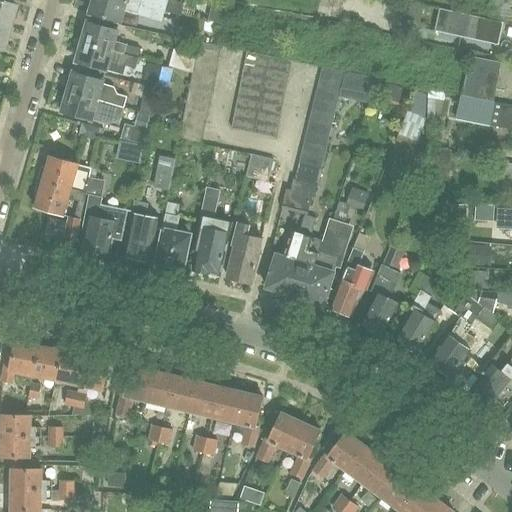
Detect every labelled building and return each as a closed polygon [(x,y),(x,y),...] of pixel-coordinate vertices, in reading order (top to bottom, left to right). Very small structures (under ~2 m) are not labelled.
[(0,0),(0,24),(8,27),(15,4),(0,0)] [(162,22),(165,11),(126,0),(91,0),(88,12),(120,21),(123,11),(162,22)] [(126,0),(165,11),(167,0),(126,0)] [(511,3),(511,1),(500,0),(494,0),(492,19),(510,21),(511,3)] [(213,5),(210,20),(222,23),(226,8),(213,5)] [(504,22),(440,8),(435,30),(499,44),(504,22)] [(118,30),(107,27),(88,21),(86,29),(83,28),(79,42),(138,58),(141,48),(115,41),(118,30)] [(200,41),(198,52),(220,57),(222,46),(200,41)] [(136,67),(138,58),(79,42),(76,53),(79,53),(77,61),(107,70),(110,59),(136,67)] [(195,63),(197,55),(175,49),(170,66),(193,73),(195,63)] [(248,51),(245,62),(268,67),(270,56),(248,51)] [(198,52),(197,55),(195,63),(217,68),(220,57),(198,52)] [(463,95),(494,101),(502,61),(471,55),(463,95)] [(270,56),(268,67),(290,71),(292,60),(270,56)] [(245,62),(243,73),(266,78),(268,67),(245,62)] [(147,63),(143,84),(156,87),(161,66),(147,63)] [(195,63),(193,73),(193,74),(215,79),(217,68),(195,63)] [(323,66),(320,77),(342,83),(345,71),(323,66)] [(268,67),(266,78),(287,82),(290,71),(268,67)] [(104,80),(93,77),(74,71),(71,79),(68,78),(65,90),(124,107),(127,96),(118,94),(115,87),(103,83),(104,80)] [(375,90),(378,78),(346,71),(342,87),(374,94),(375,90)] [(243,73),(241,84),(263,89),(266,78),(243,73)] [(193,74),(191,85),(213,90),(215,79),(193,74)] [(320,77),(318,88),(340,93),(342,83),(320,77)] [(266,78),(263,89),(285,93),(287,82),(266,78)] [(378,78),(375,90),(402,96),(404,84),(378,78)] [(241,84),(239,95),(261,100),(263,89),(241,84)] [(191,85),(189,96),(211,101),(213,90),(191,85)] [(157,89),(146,87),(141,112),(152,114),(157,89)] [(318,88),(315,99),(337,104),(340,93),(318,88)] [(263,89),(261,100),(283,104),(285,93),(263,89)] [(122,117),(124,107),(65,90),(62,103),(64,103),(62,111),(106,124),(109,113),(122,117)] [(407,115),(426,122),(427,119),(426,118),(427,95),(417,91),(413,99),(407,115)] [(239,95),(236,106),(259,111),(261,100),(239,95)] [(189,96),(187,107),(209,112),(211,101),(189,96)] [(315,99),(312,110),(334,115),(337,104),(315,99)] [(261,100),(259,111),(281,115),(283,104),(261,100)] [(511,104),(494,101),(489,125),(511,129),(511,104)] [(236,106),(234,117),(257,122),(259,111),(236,106)] [(187,107),(184,118),(206,123),(209,112),(187,107)] [(312,110),(310,120),(332,126),(334,115),(312,110)] [(259,111),(257,122),(279,126),(281,115),(259,111)] [(150,117),(139,115),(136,127),(132,141),(143,144),(147,130),(150,117)] [(407,115),(396,141),(415,148),(425,122),(407,115)] [(234,117),(232,128),(255,133),(257,122),(234,117)] [(184,118),(182,129),(204,133),(206,123),(184,118)] [(310,120),(307,131),(329,137),(332,126),(310,120)] [(257,122),(255,133),(276,137),(279,126),(257,122)] [(101,128),(89,125),(86,136),(97,140),(101,128)] [(182,129),(180,140),(202,145),(204,133),(182,129)] [(307,131),(304,142),(327,147),(329,137),(307,131)] [(304,142),(302,153),(324,158),(327,147),(304,142)] [(302,153),(299,164),(321,169),(324,158),(302,153)] [(274,160),(252,154),(247,176),(269,182),(274,160)] [(42,181),(72,189),(87,194),(92,169),(79,165),(79,163),(50,155),(46,168),(43,168),(40,178),(43,179),(42,181)] [(161,170),(158,187),(169,189),(172,175),(175,158),(164,156),(161,170)] [(319,180),(321,169),(299,164),(296,175),(319,180)] [(295,180),(290,201),(311,206),(313,196),(315,196),(318,185),(295,180)] [(64,215),(72,189),(42,181),(42,183),(38,182),(35,193),(39,194),(35,207),(64,215)] [(98,217),(103,196),(105,185),(91,182),(82,228),(87,229),(84,246),(95,249),(96,251),(105,253),(107,251),(109,252),(116,221),(98,217)] [(371,193),(353,185),(346,203),(364,210),(371,193)] [(214,219),(217,205),(221,189),(207,186),(205,192),(193,250),(198,251),(194,269),(221,275),(232,222),(214,219)] [(137,261),(144,262),(147,259),(150,260),(158,218),(147,215),(149,203),(135,200),(130,224),(131,224),(125,255),(135,257),(137,261)] [(475,219),(492,220),(493,206),(477,205),(475,219)] [(511,211),(499,210),(498,228),(511,228),(511,211)] [(176,231),(178,226),(180,216),(166,213),(163,230),(164,230),(158,261),(169,264),(169,266),(181,269),(181,266),(184,267),(190,234),(176,231)] [(303,298),(322,242),(310,238),(316,217),(306,214),(299,235),(305,236),(286,292),(293,294),(292,297),(302,300),(303,298)] [(81,219),(69,216),(65,235),(77,238),(81,219)] [(324,304),(330,285),(334,272),(337,273),(351,226),(330,220),(323,242),(322,242),(322,244),(303,298),(312,300),(313,303),(318,305),(321,303),(324,304)] [(252,282),(256,263),(260,250),(245,246),(251,224),(238,221),(232,245),(236,246),(228,277),(252,282)] [(299,235),(292,232),(291,232),(287,244),(290,245),(286,256),(273,252),(267,273),(270,275),(267,286),(270,287),(271,290),(277,292),(279,290),(286,292),(305,236),(299,235)] [(393,244),(385,263),(396,268),(404,249),(393,244)] [(491,266),(492,246),(474,245),(461,244),(460,253),(460,264),(480,265),(491,266)] [(362,291),(367,293),(376,272),(359,265),(364,251),(353,247),(340,279),(341,280),(331,307),(339,310),(341,314),(346,316),(349,314),(352,315),(362,291)] [(401,273),(384,265),(372,290),(377,293),(362,322),(384,333),(399,303),(389,298),(401,273)] [(468,290),(488,291),(489,272),(469,270),(468,290)] [(427,302),(431,296),(439,282),(426,274),(416,291),(419,293),(406,316),(408,317),(407,320),(396,337),(406,343),(407,347),(412,349),(415,349),(418,350),(436,321),(435,321),(441,310),(427,302)] [(467,295),(457,287),(444,305),(455,313),(467,295)] [(466,289),(467,294),(489,310),(494,291),(488,291),(468,290),(466,289)] [(467,333),(485,307),(468,295),(455,313),(461,317),(450,335),(448,335),(430,361),(452,376),(463,360),(477,340),(467,333)] [(502,319),(486,308),(478,319),(494,330),(502,319)] [(33,374),(39,346),(16,341),(13,355),(8,354),(2,380),(13,382),(15,371),(33,374)] [(57,379),(63,350),(39,346),(33,374),(57,379)] [(80,384),(86,355),(63,350),(57,379),(80,384)] [(103,389),(105,380),(109,360),(86,355),(80,384),(103,389)] [(483,364),(471,355),(465,362),(477,371),(483,364)] [(511,360),(502,372),(492,364),(471,390),(490,405),(511,378),(511,360)] [(146,400),(153,370),(131,365),(124,393),(122,393),(117,413),(129,416),(133,397),(146,400)] [(168,405),(175,375),(153,370),(146,400),(168,405)] [(190,410),(198,381),(175,375),(168,405),(190,410)] [(213,416),(220,386),(198,381),(190,410),(213,416)] [(39,398),(42,384),(32,382),(29,396),(39,398)] [(235,421),(242,391),(220,386),(213,416),(235,421)] [(75,406),(78,392),(68,390),(65,404),(75,406)] [(243,444),(255,447),(260,426),(257,425),(264,397),(242,391),(235,421),(247,424),(243,444)] [(78,392),(75,406),(86,408),(89,394),(78,392)] [(288,449),(301,421),(281,412),(268,439),(266,437),(257,457),(268,462),(277,444),(288,449)] [(31,415),(22,415),(2,414),(1,435),(41,436),(41,427),(30,427),(31,415)] [(309,457),(313,449),(321,430),(301,421),(288,449),(299,454),(291,472),(303,478),(312,459),(309,457)] [(160,440),(163,427),(153,425),(150,438),(160,440)] [(49,437),(64,437),(64,427),(50,427),(49,437)] [(163,427),(160,440),(169,443),(173,429),(163,427)] [(346,469),(364,444),(346,431),(331,451),(329,449),(315,468),(325,475),(336,461),(346,469)] [(41,446),(41,436),(1,435),(1,456),(30,457),(30,446),(41,446)] [(204,451),(207,438),(198,435),(194,449),(204,451)] [(64,448),(64,437),(49,437),(49,447),(64,448)] [(207,438),(204,451),(214,453),(217,440),(207,438)] [(364,482),(382,458),(364,444),(346,469),(364,482)] [(383,496),(400,472),(382,458),(364,482),(383,496)] [(42,469),(33,468),(13,468),(12,488),(53,489),(53,481),(42,481),(42,469)] [(126,474),(110,472),(109,485),(125,487),(126,474)] [(401,510),(419,485),(400,472),(383,496),(401,510)] [(61,490),(75,490),(75,479),(61,479),(61,490)] [(286,496),(294,499),(301,485),(292,481),(286,496)] [(403,511),(427,511),(437,499),(419,485),(401,510),(403,511)] [(52,500),(53,489),(12,488),(12,509),(41,510),(41,500),(52,500)] [(75,500),(75,490),(61,490),(61,500),(75,500)] [(264,494),(254,491),(250,503),(260,506),(264,494)] [(341,511),(350,501),(342,495),(334,506),(341,511)] [(169,497),(157,497),(156,507),(169,508),(169,497)] [(454,511),(437,499),(427,511),(454,511)] [(135,511),(152,511),(153,511),(153,500),(136,500),(136,511),(135,511)] [(237,511),(238,502),(219,501),(218,511),(232,511),(237,511)] [(350,501),(341,511),(354,511),(358,507),(350,501)]
